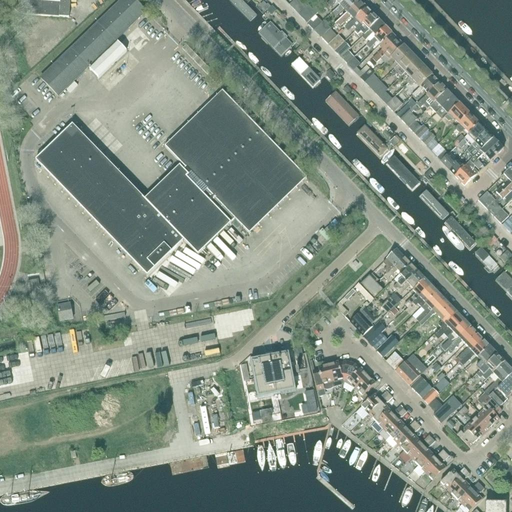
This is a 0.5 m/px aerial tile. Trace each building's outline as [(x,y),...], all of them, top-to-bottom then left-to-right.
[(70,0),(69,0),(4,0),(19,15),(69,19),(70,0)] [(98,59),(107,51),(146,13),(134,0),(123,0),(41,79),(58,97),(98,59)] [(299,16),(308,7),(301,0),(295,0),(290,6),(299,16)] [(340,7),(346,0),(332,0),(322,10),(325,14),(336,3),(340,7)] [(347,14),(360,1),(359,0),(346,0),(340,7),(331,15),(334,19),(343,10),(347,14)] [(360,1),(347,14),(337,23),(340,27),(350,17),(354,21),(367,8),(360,1)] [(268,5),(267,6),(264,3),(261,6),(266,12),(271,7),(268,5)] [(272,16),(276,11),(272,7),(268,12),(272,16)] [(316,16),(317,15),(308,7),(299,16),(307,24),(316,16)] [(357,31),(361,26),(373,15),(367,8),(354,21),(348,26),(351,30),(354,27),(357,31)] [(364,36),(369,31),(379,21),(373,15),(361,26),(357,31),(354,33),(357,36),(361,33),(364,36)] [(314,31),(323,23),(316,16),(307,24),(314,31)] [(321,39),(331,29),(324,21),(323,23),(314,31),(321,39)] [(375,37),(386,28),(379,21),(369,31),(364,36),(362,38),(365,42),(373,34),(375,37)] [(382,44),(392,34),(386,28),(375,37),(366,46),(369,50),(379,41),(382,44)] [(328,46),(338,36),(331,29),(321,39),(328,46)] [(390,59),(391,58),(403,46),(392,34),(382,44),(380,46),(383,49),(374,58),(378,62),(386,54),(390,59)] [(345,43),(345,42),(338,36),(328,46),(335,53),(341,47),(345,43)] [(108,52),(107,51),(98,59),(99,61),(90,70),(99,80),(127,52),(118,43),(108,52)] [(346,53),(347,51),(350,49),(345,43),(341,47),(346,53)] [(411,54),(404,46),(403,46),(391,58),(395,62),(392,67),(394,69),(411,54)] [(183,50),(218,87),(221,84),(186,47),(183,50)] [(347,51),(346,53),(341,47),(335,53),(346,64),(352,57),(347,51)] [(402,77),(405,73),(418,61),(411,54),(394,69),(402,77)] [(409,84),(425,69),(418,61),(405,73),(410,77),(407,82),(409,84)] [(364,83),(373,75),(374,74),(370,69),(366,74),(360,79),(364,83)] [(420,88),(433,76),(425,69),(409,84),(411,86),(416,84),(420,88)] [(362,70),(357,75),(360,79),(366,74),(362,70)] [(373,75),(364,83),(372,91),(376,87),(381,83),(373,75)] [(428,95),(440,84),(433,76),(420,88),(413,96),(416,99),(425,91),(428,95)] [(431,107),(437,101),(447,91),(440,84),(428,95),(413,110),(416,114),(427,103),(431,107)] [(379,99),(385,93),(388,90),(383,86),(379,90),(376,87),(372,91),(379,99)] [(346,97),(352,91),(348,87),(342,92),(346,97)] [(436,114),(438,113),(453,98),(447,91),(437,101),(431,107),(430,108),(436,114)] [(73,125),(42,155),(36,161),(36,162),(37,162),(43,168),(43,169),(44,169),(50,175),(50,176),(51,176),(57,183),(58,183),(64,190),(64,191),(64,190),(71,197),(71,198),(78,204),(78,205),(85,211),(85,212),(92,218),(92,219),(99,226),(98,226),(99,226),(106,233),(105,233),(105,234),(106,234),(113,240),(112,240),(112,241),(113,241),(119,247),(119,248),(120,248),(126,254),(126,255),(127,255),(133,262),(134,262),(140,269),(140,270),(141,270),(147,276),(147,277),(148,277),(184,242),(198,256),(235,220),(249,235),(250,235),(250,234),(259,225),(260,225),(268,216),(269,216),(269,215),(278,207),(279,207),(279,206),(287,198),(288,198),(288,197),(297,189),(298,189),(298,188),(306,180),(307,180),(307,179),(223,92),(222,92),(222,93),(213,101),(212,101),(213,102),(204,110),(203,110),(203,111),(194,119),(194,120),(185,128),(184,128),(184,129),(175,138),(175,139),(166,147),(165,147),(165,148),(182,165),(180,167),(160,186),(162,189),(159,193),(156,190),(145,201),(143,198),(143,197),(142,197),(136,191),(136,190),(135,190),(129,184),(129,183),(128,183),(122,177),(122,176),(121,176),(115,169),(108,162),(108,161),(101,155),(101,154),(94,148),(94,147),(87,141),(87,140),(80,133),(73,126),(74,126),(74,125),(73,125)] [(386,106),(393,100),(385,93),(379,99),(386,106)] [(398,109),(402,105),(395,98),(393,100),(386,106),(394,114),(398,109)] [(440,123),(445,119),(448,116),(460,104),(453,98),(438,113),(436,114),(439,117),(437,119),(440,123)] [(459,125),(470,115),(460,104),(448,116),(445,119),(449,122),(453,121),(455,122),(456,121),(459,125)] [(410,112),(412,110),(409,107),(398,118),(401,121),(406,116),(410,112)] [(411,126),(415,122),(417,120),(410,112),(406,116),(401,121),(409,129),(411,126)] [(468,137),(480,125),(470,115),(459,125),(469,135),(467,136),(468,137)] [(411,126),(409,129),(415,135),(421,129),(415,122),(411,126)] [(470,148),(475,144),(487,132),(480,125),(468,137),(465,139),(460,144),(458,146),(462,149),(467,145),(470,148)] [(479,154),(483,149),(494,140),(487,132),(475,144),(470,148),(467,151),(471,155),(476,150),(479,154)] [(431,152),(438,145),(433,140),(435,138),(431,133),(428,137),(432,141),(426,147),(431,152)] [(460,144),(465,139),(462,135),(457,140),(460,144)] [(490,163),(504,150),(494,140),(483,149),(479,154),(470,162),(475,167),(478,171),(483,167),(478,161),(483,156),(490,163)] [(441,162),(446,157),(449,155),(445,151),(442,154),(437,158),(441,162)] [(453,165),(457,161),(450,153),(449,155),(446,157),(441,162),(451,173),(456,168),(453,165)] [(457,161),(453,165),(456,168),(458,166),(462,170),(464,168),(457,161)] [(462,170),(455,177),(460,182),(474,168),(475,167),(470,162),(464,168),(462,170)] [(455,177),(462,170),(458,166),(456,168),(451,173),(455,177)] [(474,168),(460,182),(465,187),(479,174),(474,168)] [(511,168),(500,180),(505,185),(496,193),(500,197),(511,184),(511,168)] [(429,175),(431,172),(430,171),(424,177),(432,186),(435,183),(433,180),(436,177),(434,175),(432,177),(429,175)] [(511,184),(500,197),(503,200),(511,192),(511,184)] [(486,210),(494,202),(495,201),(487,193),(478,202),(486,210)] [(494,218),(502,211),(494,202),(486,210),(494,218)] [(509,217),(502,211),(494,218),(501,225),(509,217)] [(511,232),(511,217),(502,226),(510,234),(511,232)] [(498,244),(493,238),(492,238),(488,242),(493,248),(498,244)] [(387,274),(404,258),(397,251),(383,264),(387,268),(384,271),(387,274)] [(401,274),(411,265),(404,258),(387,274),(384,277),(387,281),(398,271),(401,274)] [(397,292),(418,272),(411,265),(401,274),(400,276),(403,279),(393,288),(397,292)] [(376,271),(373,274),(379,281),(383,277),(376,271)] [(411,292),(425,279),(418,272),(397,292),(401,296),(408,289),(411,292)] [(376,284),(369,277),(360,286),(367,293),(376,284)] [(408,309),(413,304),(431,286),(425,279),(411,292),(415,296),(405,305),(405,306),(408,309)] [(38,280),(28,282),(32,302),(42,300),(38,280)] [(383,291),(376,284),(367,293),(374,300),(383,291)] [(359,285),(355,288),(370,304),(374,300),(367,293),(360,286),(359,285)] [(431,286),(413,304),(416,307),(418,305),(422,309),(438,293),(431,286)] [(353,290),(336,308),(345,317),(348,314),(341,307),(355,293),(353,290)] [(444,300),(438,293),(422,309),(413,317),(420,324),(421,323),(444,300)] [(397,306),(390,299),(381,308),(387,314),(397,306)] [(439,318),(451,307),(444,300),(421,323),(423,326),(434,316),(435,314),(439,318)] [(73,320),(72,314),(70,305),(57,308),(58,313),(59,317),(60,322),(73,320)] [(457,314),(452,308),(451,307),(439,318),(443,322),(438,326),(441,329),(457,314)] [(363,338),(374,327),(360,313),(350,324),(363,338)] [(447,339),(451,335),(465,321),(459,315),(435,338),(439,342),(445,336),(447,339)] [(449,350),(449,349),(471,328),(465,321),(451,335),(447,339),(450,342),(445,346),(449,350)] [(370,345),(381,334),(374,327),(363,338),(370,345)] [(465,346),(477,334),(471,328),(449,349),(452,353),(463,343),(465,346)] [(382,346),(388,341),(381,334),(370,345),(377,352),(383,347),(382,346)] [(459,365),(462,362),(484,341),(477,334),(465,346),(468,349),(455,361),(459,365)] [(383,359),(395,348),(388,341),(382,346),(383,347),(377,352),(383,359)] [(478,358),(490,347),(484,341),(462,362),(459,365),(457,367),(459,370),(475,355),(478,358)] [(474,377),(498,355),(490,347),(478,358),(483,363),(472,374),(474,377)] [(434,350),(425,357),(429,362),(438,355),(434,350)] [(404,362),(400,358),(395,353),(386,362),(395,371),(404,362)] [(251,361),(258,399),(296,392),(289,354),(276,356),(276,355),(270,357),(251,361)] [(486,381),(494,374),(505,363),(498,355),(474,377),(473,379),(476,382),(480,379),(482,377),(486,381)] [(339,364),(338,362),(331,364),(331,365),(328,366),(334,388),(341,386),(343,380),(345,381),(351,363),(346,362),(339,364)] [(402,379),(413,369),(406,362),(396,372),(402,379)] [(368,377),(366,375),(367,375),(361,369),(360,370),(355,365),(351,363),(345,381),(348,382),(355,389),(368,377)] [(437,373),(441,369),(437,364),(432,369),(437,373)] [(511,375),(511,370),(507,365),(495,376),(499,380),(484,394),(487,397),(487,398),(488,397),(489,398),(494,393),(497,390),(511,375)] [(328,366),(326,366),(325,366),(318,367),(319,371),(315,372),(320,391),(324,390),(327,390),(331,389),(334,388),(328,366)] [(420,377),(414,370),(403,380),(410,387),(420,377)] [(440,383),(446,378),(442,374),(436,380),(440,383)] [(506,399),(511,393),(511,375),(497,390),(506,399)] [(371,379),(370,379),(368,377),(355,389),(362,397),(361,399),(364,402),(368,397),(365,394),(376,384),(371,379)] [(426,384),(420,377),(410,387),(416,393),(426,384)] [(433,390),(426,384),(416,393),(423,400),(433,390)] [(441,394),(445,390),(439,384),(435,388),(441,394)] [(433,390),(423,400),(428,406),(435,399),(438,396),(433,390)] [(494,393),(489,398),(499,409),(504,404),(494,393)] [(379,401),(380,401),(375,395),(361,408),(369,416),(382,403),(379,401)] [(388,404),(391,400),(388,397),(384,401),(369,416),(376,423),(389,410),(385,406),(387,403),(388,404)] [(452,415),(456,411),(459,408),(462,406),(453,397),(443,407),(436,414),(433,416),(441,425),(452,415)] [(502,412),(499,409),(489,398),(483,404),(487,408),(480,415),(492,427),(494,425),(495,426),(500,421),(497,417),(502,412)] [(436,414),(443,407),(435,399),(428,406),(436,414)] [(468,411),(463,406),(463,405),(462,406),(459,408),(465,415),(468,411)] [(462,418),(465,415),(459,408),(456,411),(462,418)] [(394,416),(394,415),(389,410),(376,423),(383,430),(396,418),(394,416)] [(402,419),(406,415),(403,412),(399,415),(396,418),(383,430),(390,438),(404,425),(399,420),(401,418),(402,419)] [(490,430),(492,427),(480,415),(472,422),(485,435),(490,430)] [(480,440),(485,435),(472,422),(465,429),(477,442),(479,440),(480,440)] [(408,431),(408,430),(404,425),(390,438),(397,445),(410,433),(408,431)] [(475,444),(477,442),(465,429),(457,436),(470,450),(476,444),(475,444)] [(413,434),(412,435),(410,433),(397,445),(404,452),(418,439),(413,434)] [(422,445),(423,445),(418,439),(404,452),(411,460),(424,447),(422,445)] [(427,449),(426,450),(424,447),(411,460),(418,467),(432,454),(427,449)] [(425,474),(445,456),(442,452),(438,456),(438,457),(436,459),(432,454),(418,467),(425,474)] [(444,463),(448,459),(445,456),(425,474),(433,482),(446,469),(441,464),(443,462),(444,463)] [(448,491),(467,472),(464,469),(460,473),(461,473),(459,476),(454,471),(440,483),(448,491)] [(466,479),(470,476),(467,472),(448,491),(455,498),(468,486),(464,481),(466,479)] [(462,506),(481,487),(478,484),(474,488),(475,488),(473,490),(468,486),(455,498),(462,506)] [(481,494),(484,490),(481,487),(462,506),(467,511),(470,511),(483,500),(477,495),(477,496),(475,494),(478,491),(481,494)] [(506,511),(507,504),(485,503),(485,511),(477,511),(476,511),(475,511),(506,511)]
